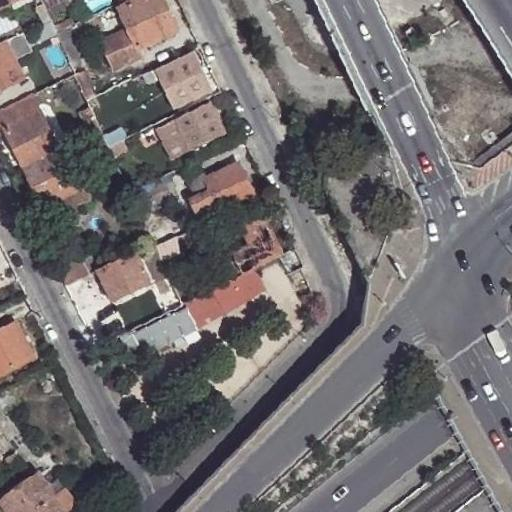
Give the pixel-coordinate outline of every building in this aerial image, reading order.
[(0,0),(0,8),(16,0),(0,0)] [(41,0),(33,0),(45,23),(51,20),(49,18),(49,16),(43,3),(42,2),(41,0)] [(45,0),(42,2),(49,16),(72,5),(69,0),(45,0)] [(162,0),(136,0),(119,8),(129,30),(102,43),(114,69),(143,56),(139,49),(177,31),(162,0)] [(0,44),(23,33),(24,33),(21,28),(0,37),(0,44)] [(69,30),(60,34),(70,58),(80,53),(69,30)] [(0,44),(0,90),(24,78),(14,58),(31,50),(23,33),(0,44)] [(195,51),(157,70),(161,78),(174,107),(214,89),(195,51)] [(76,75),(71,65),(48,75),(53,86),(76,75)] [(161,78),(157,70),(156,68),(145,74),(149,83),(161,78)] [(149,83),(145,74),(115,89),(120,98),(149,83)] [(174,107),(161,78),(149,83),(163,113),(174,107)] [(33,96),(0,111),(0,128),(3,127),(24,168),(59,151),(33,96)] [(210,102),(157,129),(171,157),(225,131),(210,102)] [(101,131),(92,109),(80,113),(91,136),(101,131)] [(101,131),(91,136),(102,158),(112,154),(110,148),(106,140),(101,131)] [(120,134),(106,140),(110,148),(123,142),(120,134)] [(110,148),(112,154),(113,155),(126,148),(123,142),(110,148)] [(68,147),(59,151),(24,168),(43,208),(53,203),(61,218),(67,220),(76,215),(79,210),(77,207),(91,200),(91,196),(68,147)] [(191,200),(203,224),(225,214),(223,209),(253,195),(238,162),(206,177),(212,190),(196,198),(191,200)] [(189,182),(196,198),(212,190),(206,177),(204,174),(189,182)] [(159,177),(130,191),(141,215),(150,212),(171,202),(159,177)] [(150,212),(141,215),(143,220),(150,234),(159,231),(150,212)] [(234,254),(222,260),(229,275),(231,280),(282,256),(263,216),(224,235),(234,254)] [(150,234),(143,220),(132,225),(142,249),(153,243),(150,234)] [(159,231),(150,234),(153,243),(161,259),(176,252),(165,228),(159,231)] [(153,243),(142,249),(98,270),(112,300),(169,274),(161,259),(153,243)] [(82,255),(57,267),(65,285),(91,273),(82,255)] [(213,289),(184,302),(186,307),(197,329),(225,315),(213,289)] [(197,329),(186,307),(122,338),(127,349),(124,350),(129,361),(197,329)] [(0,378),(34,363),(25,346),(19,349),(17,343),(23,340),(14,322),(0,329),(0,378)] [(19,349),(25,346),(23,340),(17,343),(19,349)] [(12,387),(0,393),(0,422),(9,417),(5,410),(20,403),(12,387)] [(24,467),(15,452),(5,458),(15,473),(24,467)] [(65,511),(46,487),(38,476),(1,502),(7,511),(65,511)] [(56,479),(46,487),(65,511),(68,511),(75,506),(56,479)]
